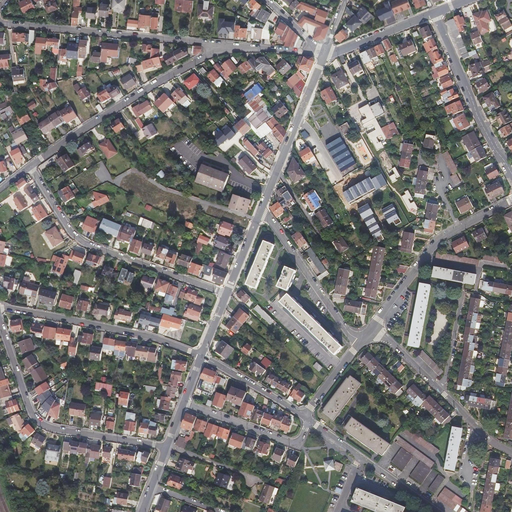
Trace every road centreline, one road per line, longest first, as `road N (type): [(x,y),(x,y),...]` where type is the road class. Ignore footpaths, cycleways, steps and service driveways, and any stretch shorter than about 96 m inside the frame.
road 1 (residential): [(28,166),(83,244),(227,294)]
road 2 (residential): [(0,320),(38,424),(165,445)]
road 3 (residential): [(224,45),(28,166)]
road 4 (residential): [(0,23),(224,45)]
road 5 (residential): [(0,306),(158,338),(200,355)]
road 6 (residential): [(372,324),(442,235),(511,200)]
road 7 (residential): [(434,12),(479,120),(511,174)]
road 8 (residential): [(260,210),(324,53)]
road 9 (residential): [(260,210),(358,343)]
road 10 (residential): [(182,401),(290,441),(299,440),(309,420)]
